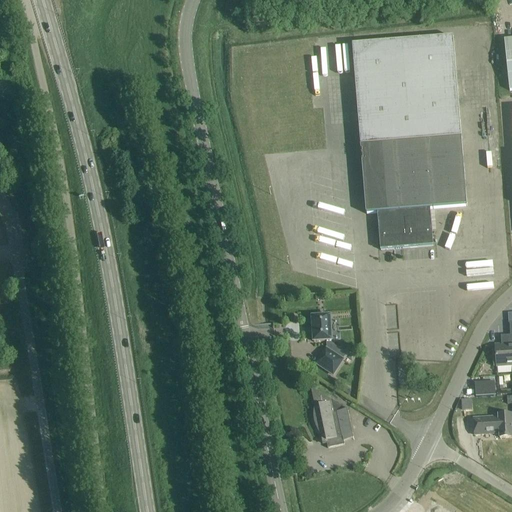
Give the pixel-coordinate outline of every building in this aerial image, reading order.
[(366,214),(378,213),(381,250),(433,246),(430,209),(467,206),(463,156),(493,153),(486,67),(456,69),(453,36),(353,44),(366,214)] [(340,185),(344,168),(320,162),(312,192),(341,199),(345,186),(340,185)] [(346,253),(348,244),(323,239),(314,277),(351,286),(356,264),(347,262),(349,253),(346,253)] [(317,364),(333,375),(343,360),(332,353),(331,341),(332,341),(330,317),(312,318),(314,342),(326,341),(327,349),(317,364)] [(511,323),(509,324),(510,336),(501,336),(501,346),(495,346),(497,367),(511,365),(511,323)] [(389,333),(389,355),(400,355),(400,332),(389,333)] [(495,383),(475,384),(476,397),(496,396),(495,383)] [(328,449),(329,448),(345,445),(343,437),(353,435),(348,410),(334,413),(332,401),(311,389),(315,406),(314,409),(314,412),(313,415),(314,418),(314,421),(315,424),(316,427),(317,430),(319,432),(321,435),(322,444),(323,444),(323,442),(326,441),(328,449)] [(463,410),(472,410),(472,399),(462,400),(463,410)] [(474,419),(475,436),(500,434),(500,438),(511,437),(511,414),(498,415),(499,417),(474,419)]
